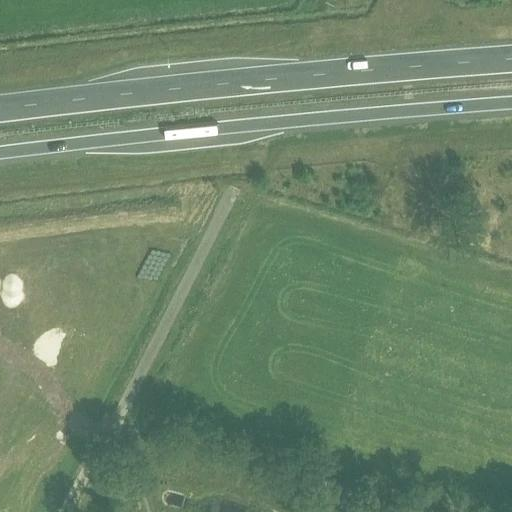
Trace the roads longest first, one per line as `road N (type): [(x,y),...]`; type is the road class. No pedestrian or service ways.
road 1 (trunk): [(0,154),(511,101)]
road 2 (trunk): [(511,61),(0,108)]
road 3 (unclassified): [(114,426),(230,191)]
